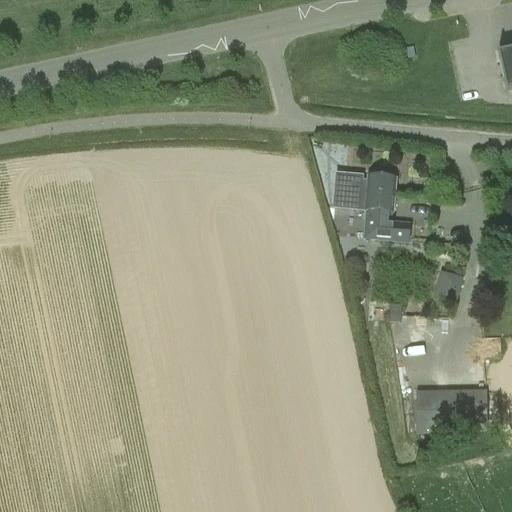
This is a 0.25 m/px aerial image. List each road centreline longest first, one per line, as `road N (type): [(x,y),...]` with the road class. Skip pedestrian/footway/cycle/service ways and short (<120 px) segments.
road 1 (unclassified): [(266,29),(0,85)]
road 2 (unclassified): [(292,122),(511,142)]
road 3 (unclassified): [(266,29),(400,0)]
